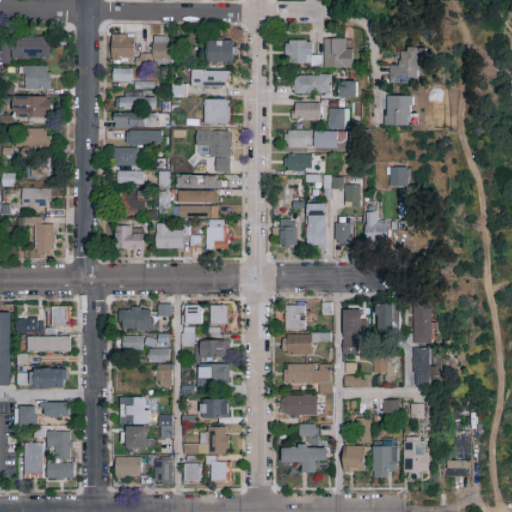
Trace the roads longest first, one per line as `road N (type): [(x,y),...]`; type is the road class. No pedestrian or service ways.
road 1 (residential): [(259,511),(257,0)]
road 2 (residential): [(0,283),(397,282)]
road 3 (residential): [(0,11),(321,16)]
road 4 (residential): [(86,0),(83,283)]
road 5 (residential): [(97,511),(95,283)]
